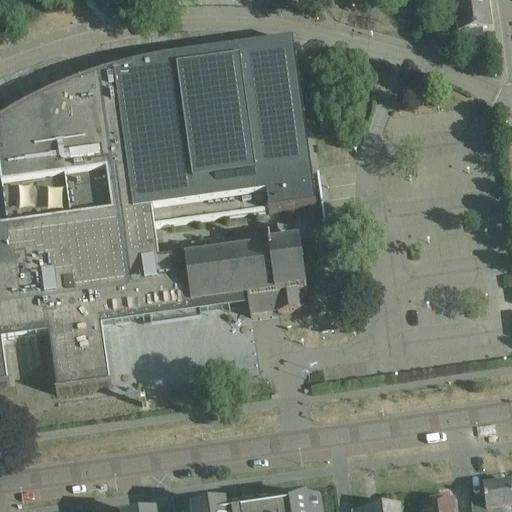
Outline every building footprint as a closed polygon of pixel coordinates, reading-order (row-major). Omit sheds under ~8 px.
[(414,0),(416,14),(414,15),(415,32),(430,31),(429,13),(426,14),(425,0),(414,0)] [(453,0),(459,35),(491,30),(487,0),(453,0)] [(77,100),(50,109),(47,102),(51,101),(50,99),(20,114),(0,126),(0,171),(10,243),(0,239),(0,391),(11,390),(11,388),(9,388),(3,342),(49,335),(58,396),(57,397),(57,398),(112,390),(112,389),(111,389),(102,327),(193,315),(188,282),(176,283),(173,263),(160,264),(155,231),(269,215),(269,217),(317,210),(316,204),(321,204),(325,229),(326,229),(319,178),(318,178),(318,179),(313,180),(296,58),(294,58),(293,47),(294,47),(294,45),(177,62),(165,64),(160,64),(145,68),(124,73),(100,80),(101,81),(102,81),(104,94),(77,100)] [(188,280),(188,282),(193,315),(249,307),(251,320),(253,320),(252,316),(278,312),(279,316),(301,312),(298,295),(308,293),(301,247),(292,249),(289,231),(267,234),(268,239),(255,240),(255,238),(253,238),(254,241),(242,242),(241,239),(240,240),(240,243),(228,244),(227,242),(226,242),(226,244),(214,246),(214,244),(212,244),(212,246),(200,248),(200,246),(198,246),(198,248),(186,250),(185,248),(184,248),(184,250),(181,251),(182,252),(184,252),(186,263),(183,263),(183,266),(186,265),(188,278),(185,278),(186,280),(188,280)] [(471,502),(472,511),(511,511),(511,486),(484,490),(485,501),(471,502)] [(321,511),(320,503),(307,505),(306,501),(273,506),(235,511),(175,511),(173,498),(167,499),(152,501),(153,511),(321,511)] [(455,511),(454,503),(422,507),(422,511),(455,511)]
